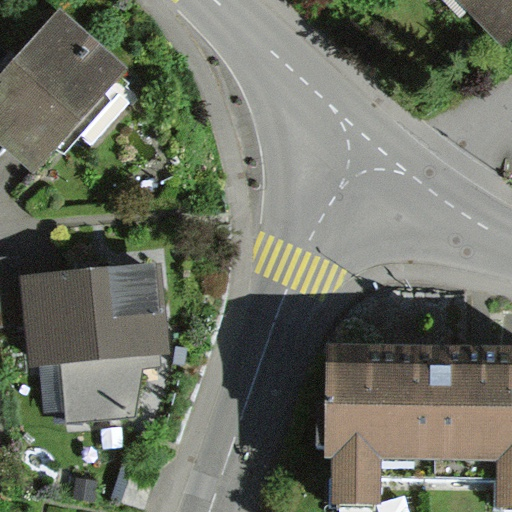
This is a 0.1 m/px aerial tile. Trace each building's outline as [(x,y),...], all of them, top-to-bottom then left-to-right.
[(511,0),(463,0),(505,42),(511,34),(511,0)] [(136,79),(60,10),(0,75),(0,143),(33,173),(55,148),(65,157),(136,79)] [(0,327),(28,325),(24,278),(22,254),(0,255),(0,327)] [(164,262),(24,278),(28,325),(32,368),(39,367),(43,415),(64,413),(65,425),(133,418),(147,369),(165,367),(164,355),(174,354),(164,262)] [(511,347),(325,346),(324,459),(334,459),(334,506),(386,507),(386,483),(496,484),(496,508),(511,508),(511,347)]
